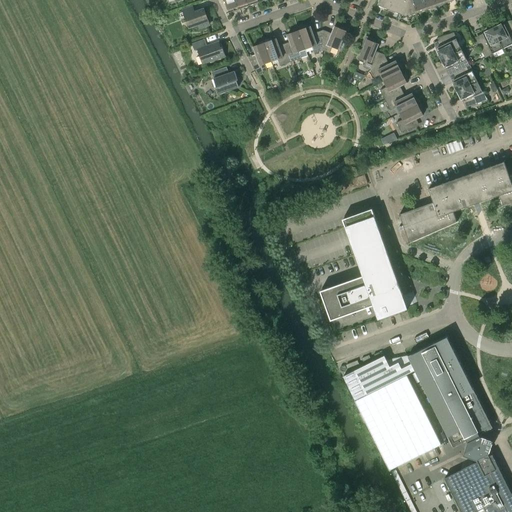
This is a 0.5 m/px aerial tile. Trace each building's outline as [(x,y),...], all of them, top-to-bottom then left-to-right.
[(218,0),(226,14),(239,10),(235,0),(218,0)] [(246,0),(235,0),(239,10),(249,6),(246,0)] [(388,10),(392,0),(378,0),(377,6),(388,10)] [(392,0),(388,10),(399,15),(405,0),(392,0)] [(405,0),(399,15),(402,16),(403,19),(416,14),(411,0),(405,0)] [(411,0),(416,14),(426,11),(422,0),(411,0)] [(432,0),(422,0),(426,11),(436,7),(432,0)] [(204,10),(194,13),(192,7),(179,12),(181,18),(184,17),(189,29),(198,25),(199,29),(209,25),(204,10)] [(500,25),(492,29),(502,49),(511,44),(511,41),(510,38),(511,37),(511,29),(507,32),(504,25),(501,26),(500,25)] [(305,50),(297,27),(297,28),(295,29),(294,30),(293,31),(292,32),(291,33),(291,34),(287,35),(290,46),(293,54),(299,52),(305,50)] [(297,27),(305,50),(311,48),(314,54),(322,51),(323,34),(314,37),(310,27),(306,28),(304,28),(302,28),(301,28),(299,28),(298,28),(297,27)] [(334,27),(330,37),(327,45),(332,47),(338,50),(343,40),(345,40),(349,30),(346,28),(344,28),(342,28),(340,28),(339,28),(338,28),(334,27)] [(482,36),(486,42),(479,46),(485,59),(493,55),(492,54),(502,49),(492,29),(484,33),(485,34),(482,36)] [(456,39),(456,40),(456,39),(453,33),(437,39),(438,41),(434,43),(437,48),(456,39)] [(330,37),(323,34),(322,51),(329,54),(332,47),(327,45),(330,37)] [(374,55),(375,52),(378,45),(374,43),(373,42),(373,41),(372,40),(371,39),(370,38),(369,38),(365,36),(361,47),(363,48),(359,58),(366,61),(363,68),(370,70),(382,59),(381,58),(374,55)] [(285,48),(279,50),(276,39),(272,41),(271,40),(270,40),(269,40),(268,40),(266,40),(265,40),(263,40),(271,62),(277,60),(280,66),(290,63),(285,48)] [(456,39),(437,48),(438,51),(437,52),(441,60),(461,50),(456,40),(456,39)] [(218,42),(207,46),(204,40),(191,44),(194,51),(197,50),(203,65),(225,57),(222,48),(220,48),(218,42)] [(271,62),(263,40),(263,41),(261,41),(260,42),(259,43),(257,45),(257,46),(253,47),(256,58),(259,66),(264,64),(271,62)] [(290,46),(285,48),(290,63),(301,59),(299,52),(293,54),(290,46)] [(461,50),(441,60),(445,68),(446,67),(447,70),(455,66),(457,72),(463,69),(461,63),(466,60),(461,50)] [(259,66),(256,58),(249,60),(257,75),(267,71),(264,64),(259,66)] [(386,66),(382,59),(370,70),(374,78),(380,75),(378,70),(386,66)] [(395,61),(386,66),(378,70),(380,75),(383,81),(404,71),(404,70),(403,71),(403,70),(402,69),(402,68),(401,68),(400,67),(399,66),(398,66),(397,65),(395,61)] [(463,69),(457,72),(460,77),(453,81),(454,83),(453,84),(457,92),(477,82),(472,72),(473,71),(470,65),(463,69)] [(236,81),(238,81),(234,72),(228,74),(226,67),(211,73),(214,79),(213,80),(216,88),(215,88),(217,95),(219,94),(221,95),(225,93),(226,92),(238,87),(236,81)] [(383,81),(386,88),(380,91),(385,101),(399,94),(397,88),(406,84),(404,80),(405,79),(405,77),(405,76),(405,75),(405,74),(404,72),(404,71),(405,71),(404,71),(383,81)] [(353,78),(360,81),(364,76),(355,73),(353,78)] [(482,92),(477,82),(457,92),(461,100),(462,99),(466,108),(487,100),(483,92),(482,92)] [(399,94),(385,101),(390,111),(396,108),(394,103),(402,99),(399,94)] [(412,94),(402,99),(394,103),(396,108),(399,114),(421,103),(420,103),(419,102),(418,101),(417,100),(415,99),(414,98),(412,94)] [(399,114),(402,120),(396,123),(401,133),(416,127),(413,121),(423,116),(421,112),(421,111),(421,110),(421,109),(421,108),(421,106),(420,105),(420,104),(421,104),(421,103),(399,114)] [(396,132),(384,138),(387,144),(399,139),(396,132)] [(399,215),(409,242),(408,242),(408,243),(457,222),(457,221),(456,221),(453,212),(474,204),(476,204),(478,203),(499,196),(502,205),(502,206),(511,203),(511,174),(508,176),(504,162),(428,189),(433,203),(399,215)] [(336,196),(367,184),(364,175),(333,186),(336,196)] [(398,297),(402,295),(375,218),(373,213),(371,209),(342,220),(345,228),(355,256),(362,276),(320,291),(330,321),(376,305),(381,317),(377,319),(378,320),(407,309),(407,308),(403,309),(402,306),(403,306),(403,305),(404,305),(404,304),(404,303),(403,303),(403,302),(402,302),(402,301),(401,301),(400,301),(398,297)] [(416,291),(403,294),(405,305),(418,302),(416,291)] [(384,356),(343,377),(389,471),(441,445),(406,374),(414,371),(452,448),(466,441),(467,443),(464,451),(463,456),(468,458),(476,460),(477,462),(444,479),(460,511),(475,511),(483,508),(484,511),(511,511),(511,493),(511,494),(491,455),(489,456),(488,454),(490,449),(493,442),(485,439),(479,437),(478,435),(492,428),(447,337),(407,357),(411,364),(401,369),(398,363),(389,367),(384,356)]
